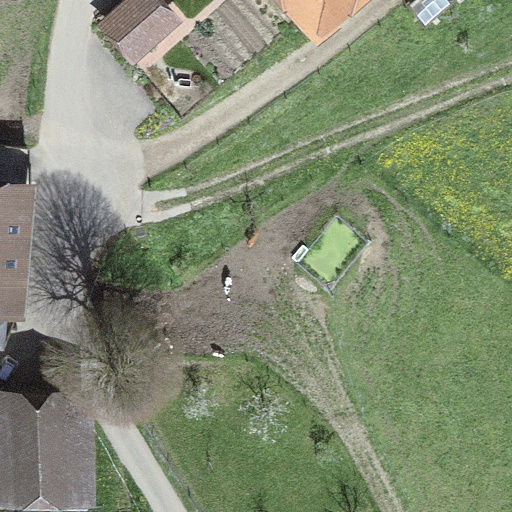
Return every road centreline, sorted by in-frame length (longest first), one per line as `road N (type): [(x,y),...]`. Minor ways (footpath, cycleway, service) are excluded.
road 1 (track): [(76,0),(64,141),(73,302),(91,370),(171,511)]
road 2 (track): [(66,227),(180,202),(511,72)]
